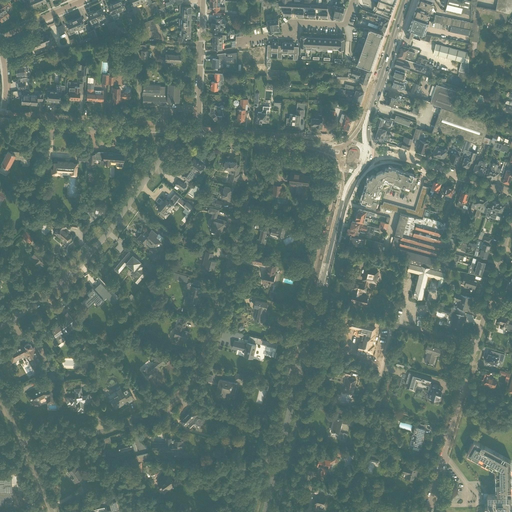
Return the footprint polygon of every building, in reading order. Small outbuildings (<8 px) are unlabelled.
[(8,8),(7,7),(11,5),(7,0),(4,0),(5,0),(1,3),(3,7),(1,9),(1,10),(0,10),(0,11),(0,12),(0,18),(2,21),(9,16),(7,12),(6,11),(7,10),(8,8)] [(121,0),(119,0),(114,2),(118,11),(122,9),(123,12),(129,10),(127,5),(126,5),(125,3),(123,4),(121,0)] [(131,0),(132,1),(129,3),(133,11),(133,12),(136,11),(135,10),(136,10),(137,7),(137,6),(141,4),(139,0),(131,0)] [(217,1),(210,0),(210,7),(213,7),(213,10),(213,14),(225,15),(225,7),(217,7),(217,1)] [(362,0),(362,1),(363,2),(363,3),(364,4),(365,4),(375,8),(373,12),(389,18),(391,13),(392,10),(395,3),(395,0),(362,0)] [(435,0),(434,0),(418,0),(419,1),(417,1),(417,3),(418,4),(417,5),(431,10),(435,0)] [(459,0),(447,0),(447,3),(445,10),(461,14),(461,13),(463,7),(467,8),(469,8),(470,0),(463,0),(463,2),(459,0)] [(474,11),(473,18),(480,19),(501,23),(502,21),(502,18),(504,12),(507,13),(510,13),(511,10),(511,0),(497,0),(495,10),(476,6),(475,6),(474,11)] [(118,11),(114,2),(108,5),(113,19),(114,19),(113,18),(120,15),(118,11)] [(281,3),(280,3),(279,7),(286,7),(286,10),(284,10),(283,15),(291,16),(292,7),(292,3),(288,3),(282,3),(281,3)] [(292,3),(292,7),(298,8),(298,10),(296,10),(295,16),(303,16),(304,8),(303,8),(304,4),(303,4),(301,4),(299,4),(297,4),(293,3),(292,3)] [(304,4),(303,8),(304,8),(310,9),(310,11),(308,11),(307,17),(315,17),(316,11),(316,9),(315,9),(316,5),(311,4),(307,4),(304,4)] [(316,5),(315,9),(316,9),(322,9),(322,12),(320,12),(319,17),(327,18),(328,5),(326,5),(322,5),(316,5)] [(336,18),(338,6),(333,5),(330,17),(331,17),(331,18),(334,18),(336,18)] [(415,10),(413,17),(428,22),(428,21),(431,10),(417,5),(416,7),(415,7),(415,9),(415,10)] [(344,8),(338,6),(336,18),(341,19),(343,13),(343,12),(344,12),(344,9),(344,8)] [(101,8),(94,11),(98,19),(99,23),(106,21),(104,17),(103,13),(101,8)] [(89,13),(87,14),(93,26),(99,23),(98,19),(94,11),(91,12),(90,12),(89,13)] [(381,20),(373,17),(370,16),(367,15),(366,19),(369,19),(387,25),(387,23),(388,23),(388,21),(388,20),(389,19),(382,17),(381,20)] [(412,16),(408,28),(425,34),(425,33),(424,33),(423,33),(424,29),(426,30),(426,29),(426,30),(424,29),(425,26),(427,27),(428,26),(429,23),(429,22),(428,22),(413,17),(412,16)] [(81,17),(74,20),(77,28),(78,31),(82,29),(83,31),(86,29),(85,28),(84,25),(83,21),(81,17)] [(221,19),(217,19),(212,19),(212,23),(211,30),(220,30),(220,29),(223,29),(223,27),(220,27),(220,23),(221,23),(221,19)] [(369,19),(368,22),(373,24),(372,27),(378,29),(384,31),(385,30),(386,27),(386,25),(387,26),(387,25),(369,19)] [(67,27),(70,34),(72,33),(75,32),(74,30),(77,28),(74,20),(67,22),(69,27),(67,28),(67,27)] [(363,28),(351,62),(371,69),(372,67),(375,58),(376,54),(379,45),(381,41),(382,37),(383,33),(381,32),(378,31),(369,28),(363,28)] [(408,28),(405,36),(412,38),(414,32),(416,33),(416,34),(421,36),(420,39),(429,42),(431,36),(425,34),(408,28)] [(177,37),(177,41),(186,41),(186,37),(190,37),(190,31),(181,31),(181,37),(177,37)] [(56,45),(50,33),(47,34),(44,35),(43,36),(43,34),(38,36),(38,37),(35,39),(35,40),(34,40),(35,42),(31,43),(33,49),(38,47),(37,46),(41,44),(42,45),(50,42),(53,47),(56,45)] [(278,45),(278,42),(272,42),(272,45),(267,45),(267,58),(271,58),(272,53),(277,53),(278,45)] [(277,53),(277,58),(282,59),(282,53),(288,54),(288,43),(282,42),(282,46),(278,45),(277,53)] [(288,43),(288,54),(293,54),(293,59),(298,60),(298,47),(294,46),(294,43),(288,43)] [(469,52),(441,45),(436,44),(433,54),(438,55),(468,63),(469,52)] [(401,46),(399,51),(398,57),(405,59),(405,57),(413,59),(415,53),(408,51),(409,49),(401,46)] [(219,67),(219,62),(236,63),(237,52),(227,53),(227,56),(226,56),(225,53),(217,54),(217,57),(216,58),(213,58),(212,66),(219,67)] [(165,54),(165,58),(161,57),(160,66),(164,66),(165,61),(180,62),(180,55),(165,54)] [(425,66),(427,60),(418,58),(416,63),(425,66)] [(404,62),(401,62),(397,60),(395,66),(399,67),(406,69),(409,70),(410,67),(403,65),(404,62)] [(414,68),(425,72),(427,67),(416,63),(414,68)] [(24,66),(20,67),(15,68),(16,75),(21,74),(21,76),(30,75),(29,74),(30,73),(30,72),(30,71),(29,70),(28,66),(24,67),(24,66)] [(406,69),(399,67),(398,70),(396,69),(394,76),(395,77),(403,79),(405,73),(405,72),(406,69)] [(353,69),(352,72),(369,78),(371,72),(363,69),(362,74),(360,73),(361,72),(353,69)] [(458,70),(457,73),(459,73),(458,76),(466,78),(468,73),(465,72),(465,71),(458,70)] [(352,72),(349,72),(348,72),(342,72),(337,72),(337,79),(348,79),(349,79),(353,80),(355,76),(359,78),(360,78),(359,81),(367,84),(369,78),(352,72)] [(211,85),(211,90),(218,90),(220,90),(220,80),(223,80),(224,74),(215,73),(215,82),(212,81),(212,83),(211,83),(212,83),(211,84),(211,85)] [(88,77),(87,99),(92,100),(92,102),(95,102),(95,100),(103,100),(103,91),(93,91),(94,83),(93,83),(94,78),(88,77)] [(403,79),(395,77),(392,86),(401,90),(404,83),(403,83),(404,80),(403,79)] [(24,82),(18,83),(19,89),(20,89),(21,95),(21,103),(29,104),(29,95),(30,91),(25,90),(25,88),(24,82)] [(67,86),(66,95),(70,95),(69,95),(69,96),(70,96),(69,98),(79,99),(79,97),(79,95),(81,95),(82,84),(79,83),(79,87),(67,86)] [(143,86),(143,99),(142,104),(170,105),(171,101),(179,101),(179,84),(167,83),(167,88),(160,88),(160,86),(143,86)] [(29,95),(29,104),(36,104),(36,103),(38,103),(38,99),(42,99),(42,90),(43,84),(38,84),(38,90),(41,91),(39,91),(39,92),(36,92),(36,96),(29,95)] [(441,107),(454,111),(460,92),(436,84),(430,103),(441,107)] [(47,91),(47,101),(59,102),(60,98),(64,98),(65,85),(60,85),(60,92),(47,91)] [(112,88),(112,93),(113,93),(112,101),(119,101),(119,99),(119,98),(129,99),(130,89),(127,89),(123,92),(123,93),(120,92),(120,89),(112,88)] [(338,89),(338,94),(342,94),(343,92),(346,93),(362,98),(364,92),(356,90),(355,92),(347,90),(343,89),(338,89)] [(342,94),(354,98),(353,101),(360,103),(362,98),(346,93),(343,92),(342,94)] [(389,95),(389,98),(403,103),(404,100),(398,98),(399,95),(391,92),(390,93),(389,94),(389,95)] [(403,103),(389,98),(388,101),(387,101),(386,102),(387,103),(387,104),(398,108),(399,105),(402,106),(403,103)] [(233,101),(233,104),(234,105),(237,105),(238,107),(238,115),(237,120),(245,121),(246,109),(247,110),(248,104),(248,99),(240,99),(240,104),(239,104),(239,101),(238,100),(235,100),(233,101)] [(295,125),(295,124),(299,124),(300,116),(303,116),(304,110),(304,104),(301,103),(300,109),(296,109),(296,114),(289,114),(289,118),(286,118),(286,124),(295,125)] [(220,106),(219,107),(215,105),(214,106),(211,106),(210,111),(209,112),(211,115),(211,114),(214,117),(213,118),(215,120),(217,119),(222,119),(222,115),(223,115),(222,110),(224,109),(224,108),(224,107),(224,106),(223,105),(221,105),(220,106)] [(258,112),(257,117),(257,122),(264,122),(265,121),(269,122),(269,121),(268,121),(269,113),(267,113),(267,110),(269,110),(269,107),(263,106),(263,110),(262,112),(261,112),(258,112)] [(489,123),(454,111),(441,107),(432,133),(436,135),(437,130),(450,135),(455,136),(479,144),(481,145),(484,136),(485,136),(488,127),(489,123)] [(312,118),(311,125),(314,125),(314,126),(315,126),(316,126),(321,126),(321,122),(323,123),(323,121),(326,121),(326,115),(331,116),(332,111),(332,110),(329,109),(328,109),(322,108),(322,115),(320,115),(319,119),(312,118)] [(428,124),(434,126),(438,114),(432,112),(428,124)] [(343,127),(348,129),(352,117),(342,114),(339,123),(338,126),(343,127)] [(411,121),(396,115),(395,117),(391,116),(390,119),(395,121),(409,126),(411,121)] [(384,119),(383,118),(378,117),(375,124),(382,127),(382,125),(387,127),(391,126),(393,121),(384,118),(384,119)] [(379,128),(377,133),(390,138),(391,135),(385,133),(386,130),(379,128)] [(377,133),(375,139),(382,141),(383,139),(388,140),(392,142),(393,139),(390,138),(377,133)] [(463,139),(459,148),(464,150),(464,149),(465,148),(467,141),(463,139)] [(420,140),(419,144),(417,149),(418,149),(418,150),(420,150),(421,150),(425,151),(426,149),(428,149),(430,144),(429,143),(429,141),(426,140),(425,142),(420,140)] [(401,142),(399,147),(409,150),(411,145),(405,143),(401,142)] [(436,143),(435,147),(433,152),(434,153),(433,154),(435,155),(436,156),(437,156),(438,156),(441,149),(438,148),(439,144),(436,143)] [(444,150),(441,149),(438,156),(439,157),(441,157),(444,158),(444,156),(445,156),(448,147),(445,146),(444,150)] [(457,163),(460,152),(454,149),(454,150),(451,148),(448,156),(451,157),(450,161),(457,163)] [(2,166),(0,169),(0,171),(6,175),(9,169),(8,168),(15,157),(22,157),(22,161),(29,161),(30,152),(23,152),(21,152),(10,151),(10,152),(8,151),(1,164),(4,166),(3,167),(2,166)] [(90,154),(90,159),(89,164),(93,164),(94,159),(95,159),(96,158),(101,158),(103,160),(104,160),(104,164),(110,164),(110,161),(116,161),(116,166),(123,166),(123,154),(117,154),(117,153),(111,153),(111,152),(104,152),(103,152),(99,152),(97,152),(96,153),(95,154),(90,154)] [(471,163),(474,156),(466,153),(462,165),(468,167),(470,163),(471,163)] [(184,172),(181,176),(189,182),(192,177),(191,177),(196,171),(200,173),(203,168),(198,165),(199,163),(194,159),(189,166),(190,166),(185,172),(184,172)] [(476,173),(478,173),(483,160),(480,159),(478,164),(475,163),(473,171),(476,172),(476,173)] [(483,160),(478,173),(480,174),(480,173),(484,175),(486,170),(486,167),(488,164),(485,163),(486,161),(483,160)] [(51,168),(51,174),(60,174),(60,171),(71,171),(70,174),(76,175),(77,163),(72,162),(57,161),(57,162),(54,162),(53,168),(51,168)] [(228,186),(233,187),(234,188),(236,180),(238,180),(237,180),(238,180),(240,174),(239,174),(238,174),(239,168),(240,165),(237,165),(237,162),(225,161),(225,164),(224,164),(224,168),(229,168),(229,172),(232,173),(228,186)] [(488,168),(487,170),(485,175),(491,177),(495,163),(492,162),(490,168),(488,168)] [(499,164),(495,163),(491,177),(496,179),(500,168),(498,167),(499,164)] [(382,170),(379,172),(383,180),(385,179),(389,181),(388,184),(390,185),(391,184),(393,185),(393,186),(394,183),(397,184),(401,171),(398,170),(399,169),(390,166),(388,169),(385,168),(384,171),(382,170)] [(504,177),(503,181),(509,183),(510,179),(511,179),(511,171),(505,169),(503,173),(502,177),(504,177)] [(401,171),(397,184),(400,185),(399,187),(399,188),(400,188),(400,187),(402,188),(402,189),(404,189),(405,186),(413,189),(416,179),(413,178),(414,174),(405,171),(405,172),(401,171)] [(368,177),(365,186),(366,186),(365,189),(378,194),(379,191),(382,191),(381,191),(382,189),(383,189),(383,186),(380,185),(381,181),(383,180),(379,172),(376,173),(376,175),(373,174),(372,178),(368,177)] [(289,185),(303,186),(302,198),(307,198),(308,187),(309,187),(310,176),(299,175),(299,173),(291,173),(289,185)] [(184,184),(183,183),(179,180),(175,185),(179,188),(183,190),(187,186),(184,184)] [(430,181),(430,183),(429,186),(428,189),(428,191),(437,194),(441,183),(434,181),(433,182),(430,181)] [(233,187),(228,186),(225,185),(224,189),(222,188),(220,194),(223,194),(222,196),(223,197),(222,199),(232,202),(233,197),(231,196),(233,187)] [(447,185),(445,190),(443,198),(446,199),(447,197),(450,198),(454,188),(447,185)] [(363,197),(361,202),(366,204),(366,205),(376,208),(378,202),(379,200),(378,200),(379,198),(380,198),(377,197),(378,194),(365,189),(364,192),(363,192),(361,197),(363,197)] [(460,195),(456,206),(462,207),(462,208),(464,204),(468,206),(469,202),(466,201),(468,196),(468,195),(468,192),(461,190),(460,195)] [(161,205),(158,209),(161,212),(159,214),(163,218),(165,216),(166,216),(169,212),(168,211),(174,203),(175,201),(176,202),(177,200),(178,201),(184,206),(183,206),(187,209),(188,210),(189,210),(192,207),(187,202),(186,203),(180,198),(180,197),(175,193),(169,199),(168,198),(164,202),(163,202),(161,205)] [(471,205),(471,207),(473,208),(474,208),(474,206),(475,203),(477,204),(478,204),(481,197),(477,195),(476,197),(474,197),(472,203),(471,205)] [(478,204),(476,210),(486,213),(488,208),(485,207),(485,206),(487,199),(486,198),(485,197),(484,198),(481,197),(478,204)] [(486,213),(485,216),(495,219),(496,216),(491,215),(491,213),(500,216),(503,208),(504,208),(505,208),(505,207),(505,206),(505,205),(504,205),(493,201),(491,208),(491,209),(488,208),(486,213)] [(416,208),(415,210),(413,216),(422,219),(423,216),(425,208),(422,208),(422,210),(416,208)] [(357,211),(356,215),(368,218),(369,215),(374,216),(375,213),(372,212),(359,209),(358,211),(357,211)] [(422,219),(413,216),(410,215),(407,214),(404,214),(402,213),(401,213),(389,253),(411,259),(435,265),(438,257),(438,254),(440,247),(444,237),(448,223),(444,222),(443,224),(440,221),(433,219),(423,216),(422,219)] [(368,218),(356,215),(355,219),(356,219),(355,220),(367,223),(368,218)] [(212,217),(211,221),(215,222),(214,227),(213,227),(212,230),(212,231),(215,232),(216,231),(221,233),(223,226),(226,227),(227,222),(221,221),(221,220),(212,217)] [(352,221),(351,228),(361,231),(361,230),(374,233),(375,230),(380,232),(381,228),(363,224),(363,223),(367,224),(367,223),(355,220),(355,222),(352,221)] [(61,222),(53,231),(58,235),(62,239),(61,240),(65,243),(63,244),(65,245),(70,239),(71,238),(70,237),(71,236),(65,231),(65,230),(63,229),(66,226),(61,222)] [(257,239),(256,244),(264,247),(266,240),(265,239),(266,235),(270,236),(271,233),(276,234),(280,235),(280,236),(283,237),(283,236),(284,236),(286,227),(281,226),(277,225),(276,229),(272,228),(266,227),(266,231),(262,230),(259,240),(257,239)] [(361,231),(351,228),(349,227),(347,234),(352,235),(355,236),(355,234),(365,236),(365,233),(360,232),(361,231)] [(25,230),(20,235),(29,243),(30,242),(33,238),(25,230)] [(141,234),(137,239),(144,245),(145,245),(146,244),(146,243),(148,245),(152,249),(157,244),(159,246),(162,242),(163,241),(161,240),(163,238),(158,234),(157,235),(152,231),(149,234),(148,233),(148,232),(146,230),(143,234),(142,235),(141,234)] [(364,239),(356,237),(351,236),(349,243),(362,246),(364,239)] [(455,240),(444,237),(440,247),(453,250),(455,240)] [(481,241),(482,240),(481,240),(480,242),(479,245),(477,245),(476,244),(474,243),(473,244),(469,242),(468,245),(474,247),(476,248),(488,251),(490,245),(486,244),(487,242),(481,241)] [(380,252),(381,249),(382,243),(373,241),(371,250),(380,252)] [(488,251),(476,248),(474,254),(474,255),(480,256),(480,255),(486,257),(488,251)] [(34,258),(33,259),(32,260),(37,265),(40,263),(42,265),(47,260),(37,251),(32,256),(34,258)] [(206,251),(203,264),(207,265),(206,268),(214,270),(216,261),(210,259),(211,257),(212,257),(213,253),(206,251)] [(128,253),(114,269),(118,272),(126,263),(133,269),(133,270),(136,272),(134,275),(135,276),(139,280),(145,273),(141,269),(143,266),(139,263),(140,262),(136,258),(135,259),(132,256),(129,254),(128,253)] [(263,257),(254,255),(252,262),(268,266),(266,274),(265,273),(265,275),(264,275),(263,279),(264,279),(263,282),(272,285),(273,281),(273,282),(275,275),(273,274),(275,269),(277,265),(267,262),(266,261),(265,261),(264,262),(262,261),(263,257)] [(440,263),(450,266),(451,261),(441,258),(440,263)] [(381,260),(379,266),(386,268),(387,261),(381,260)] [(485,262),(480,261),(476,260),(475,263),(472,262),(471,265),(472,265),(483,268),(485,262)] [(408,271),(419,273),(414,297),(423,299),(428,276),(439,278),(437,286),(443,287),(446,271),(409,263),(408,271)] [(472,265),(471,269),(472,269),(471,273),(474,274),(475,272),(481,274),(483,268),(472,265)] [(362,283),(356,282),(354,289),(356,289),(355,294),(353,294),(351,303),(365,306),(367,297),(361,295),(362,290),(365,291),(367,286),(366,286),(367,281),(375,283),(378,271),(366,268),(363,280),(365,280),(364,282),(362,282),(362,283)] [(174,271),(172,278),(187,282),(189,275),(174,271)] [(465,274),(463,281),(462,283),(465,284),(464,286),(469,288),(468,290),(473,291),(474,289),(476,281),(471,280),(472,277),(465,274)] [(185,298),(184,303),(188,304),(188,302),(196,304),(196,303),(197,303),(198,303),(199,300),(198,299),(197,299),(198,299),(198,295),(200,296),(202,289),(199,288),(199,285),(191,283),(190,283),(189,283),(188,283),(187,283),(187,284),(186,285),(186,286),(186,287),(186,288),(186,289),(187,289),(187,290),(188,290),(189,291),(188,293),(189,293),(188,297),(185,298)] [(90,295),(82,303),(86,308),(87,308),(86,308),(94,300),(98,304),(98,305),(104,300),(103,300),(103,299),(110,293),(101,284),(101,285),(97,289),(98,289),(97,290),(95,292),(92,288),(87,293),(87,294),(88,293),(90,295)] [(454,305),(453,309),(459,311),(460,311),(461,308),(468,310),(468,309),(467,309),(470,301),(470,302),(472,298),(460,294),(460,295),(456,293),(454,300),(459,301),(457,306),(454,305)] [(267,303),(261,301),(256,300),(254,307),(257,307),(255,320),(258,320),(258,321),(259,321),(262,321),(265,309),(266,310),(267,303)] [(453,309),(446,307),(441,305),(440,305),(438,310),(449,313),(448,315),(453,317),(452,321),(451,326),(460,328),(462,321),(465,322),(466,317),(464,316),(458,314),(459,311),(453,309)] [(76,325),(70,316),(67,312),(63,315),(67,320),(54,329),(53,328),(52,328),(53,329),(48,332),(47,332),(53,339),(50,341),(54,346),(57,344),(57,345),(65,339),(62,335),(76,325)] [(506,329),(507,329),(511,330),(511,324),(508,323),(510,317),(499,313),(496,321),(501,322),(500,327),(506,329)] [(180,319),(177,328),(176,328),(174,336),(173,336),(172,337),(171,338),(171,339),(171,341),(172,341),(172,342),(180,344),(181,340),(186,341),(189,332),(183,330),(184,326),(185,326),(187,320),(180,319)] [(349,323),(349,326),(359,329),(364,330),(363,333),(363,334),(362,340),(364,340),(363,343),(360,343),(359,343),(360,343),(358,349),(363,351),(365,351),(372,353),(373,346),(371,345),(372,345),(374,337),(371,336),(371,334),(368,333),(370,326),(366,325),(361,324),(361,323),(350,320),(349,323)] [(256,344),(252,343),(247,342),(248,342),(247,344),(234,340),(232,348),(246,352),(245,354),(244,354),(253,357),(253,356),(256,345),(256,344)] [(28,343),(24,345),(20,347),(20,346),(7,353),(8,355),(9,356),(12,362),(13,362),(12,361),(17,358),(17,359),(24,355),(27,356),(33,368),(42,363),(34,349),(33,349),(30,344),(28,343)] [(428,345),(426,349),(426,350),(428,351),(425,361),(433,363),(436,353),(439,354),(441,349),(428,345)] [(143,363),(139,366),(147,376),(145,378),(153,387),(159,382),(162,385),(166,381),(157,371),(157,372),(155,369),(165,361),(161,357),(157,352),(152,355),(156,361),(148,368),(143,363)] [(490,364),(496,366),(498,361),(502,362),(504,355),(496,352),(494,356),(493,356),(488,355),(487,358),(486,358),(485,362),(487,363),(486,365),(490,366),(490,364)] [(82,359),(85,371),(90,370),(89,365),(99,356),(96,353),(87,360),(87,358),(82,359)] [(396,366),(401,367),(404,368),(405,362),(402,361),(397,360),(396,366)] [(345,370),(344,374),(347,374),(346,377),(348,377),(345,388),(344,388),(343,392),(347,393),(352,394),(353,392),(354,389),(354,388),(356,379),(349,378),(350,375),(351,371),(345,370)] [(409,371),(405,384),(408,385),(407,387),(415,389),(418,381),(419,381),(420,378),(424,379),(423,382),(429,384),(431,378),(409,371)] [(489,376),(490,372),(484,371),(481,380),(484,380),(485,380),(484,384),(494,387),(497,380),(491,378),(488,377),(487,376),(487,375),(489,376)] [(46,382),(54,378),(52,373),(43,377),(46,382)] [(234,380),(243,382),(244,375),(236,373),(234,380)] [(75,390),(76,390),(77,395),(76,395),(76,396),(74,397),(74,396),(72,396),(72,397),(70,397),(70,398),(69,398),(70,402),(71,403),(77,402),(77,405),(77,407),(78,407),(78,409),(79,409),(79,410),(83,409),(83,408),(83,404),(87,403),(87,400),(89,400),(89,399),(89,398),(88,399),(88,396),(88,395),(88,394),(82,395),(80,384),(84,383),(84,382),(82,378),(79,378),(79,379),(73,379),(75,390)] [(218,386),(216,394),(221,395),(224,396),(225,396),(234,398),(234,394),(235,394),(236,388),(237,383),(232,382),(220,379),(219,384),(218,386)] [(441,386),(436,385),(433,384),(432,387),(433,389),(432,393),(430,392),(429,397),(432,398),(432,400),(435,401),(436,399),(440,400),(440,397),(441,391),(440,390),(441,386)] [(41,388),(32,392),(27,395),(33,407),(39,404),(36,398),(43,394),(47,394),(47,402),(53,402),(52,388),(41,388)] [(116,391),(108,396),(115,407),(127,400),(128,402),(134,399),(127,388),(118,394),(116,391)] [(184,417),(181,420),(187,426),(187,425),(192,421),(194,424),(196,423),(196,424),(197,424),(197,425),(198,425),(199,425),(199,424),(200,424),(201,424),(201,423),(202,423),(202,422),(203,422),(203,421),(203,420),(202,420),(203,419),(203,418),(202,418),(202,417),(201,417),(200,417),(198,415),(199,414),(196,411),(197,410),(194,407),(192,409),(191,408),(189,410),(190,411),(184,417)] [(334,416),(331,433),(338,435),(341,422),(350,424),(351,417),(339,414),(338,417),(334,416)] [(416,435),(413,446),(412,449),(418,451),(419,448),(420,448),(423,440),(422,440),(425,429),(415,426),(413,434),(416,435)] [(154,442),(154,447),(154,449),(174,450),(174,454),(176,454),(176,456),(181,456),(182,452),(183,452),(183,441),(175,441),(175,440),(171,440),(171,438),(167,438),(166,443),(154,442)] [(119,451),(132,452),(134,456),(133,456),(133,457),(134,457),(135,461),(135,462),(148,461),(148,452),(139,455),(138,453),(135,442),(134,443),(133,439),(113,445),(115,450),(119,449),(119,451)] [(506,511),(506,506),(511,506),(511,495),(511,460),(474,440),(467,454),(495,470),(496,494),(487,494),(488,506),(486,506),(485,507),(485,511),(506,511)] [(372,454),(370,461),(375,462),(376,457),(379,458),(379,456),(372,454)] [(320,457),(318,465),(322,466),(320,474),(326,475),(328,468),(329,463),(330,463),(331,463),(332,463),(335,461),(335,462),(339,461),(335,455),(332,457),(333,458),(330,460),(330,459),(326,458),(326,459),(320,457)] [(76,466),(74,467),(70,462),(65,466),(69,471),(68,471),(72,476),(71,477),(72,477),(71,478),(74,482),(78,479),(80,482),(80,481),(83,484),(82,485),(86,490),(91,486),(87,481),(76,466)] [(409,467),(404,466),(402,472),(408,474),(407,477),(413,479),(414,475),(416,475),(417,469),(409,467)] [(161,489),(159,490),(161,493),(162,492),(164,494),(167,492),(167,490),(167,489),(170,487),(171,488),(173,486),(173,485),(174,484),(175,486),(179,483),(176,479),(173,481),(168,473),(162,477),(162,478),(160,479),(163,482),(162,483),(159,485),(162,489),(161,490),(161,489)] [(0,502),(5,503),(5,504),(5,506),(6,506),(6,505),(6,504),(10,503),(10,497),(9,497),(9,491),(9,490),(11,490),(11,486),(11,478),(11,477),(5,478),(0,478),(0,502)] [(319,487),(314,485),(307,484),(305,488),(313,490),(312,491),(318,492),(319,487)] [(315,497),(313,504),(312,508),(318,510),(318,509),(325,511),(326,503),(325,503),(326,497),(317,495),(316,498),(315,497)] [(103,511),(119,511),(116,501),(110,503),(112,509),(104,511),(103,511)]
